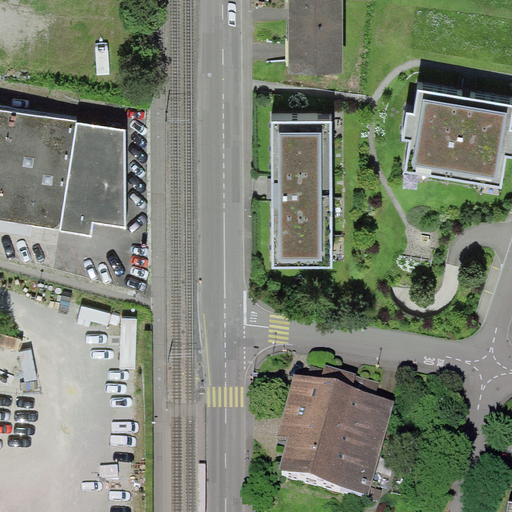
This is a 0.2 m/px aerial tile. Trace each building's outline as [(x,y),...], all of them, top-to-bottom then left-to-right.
[(345,0),(288,0),(288,69),(346,69),(345,0)] [(511,90),(401,79),(398,104),(383,103),(378,148),(389,146),(385,184),(511,197),(511,90)] [(128,123),(0,105),(0,219),(125,240),(128,123)] [(342,110),(260,110),(259,270),(341,271),(342,110)] [(320,380),(295,373),(278,434),(289,437),(280,470),(370,494),(395,401),(376,396),(380,380),(324,365),(320,380)]
